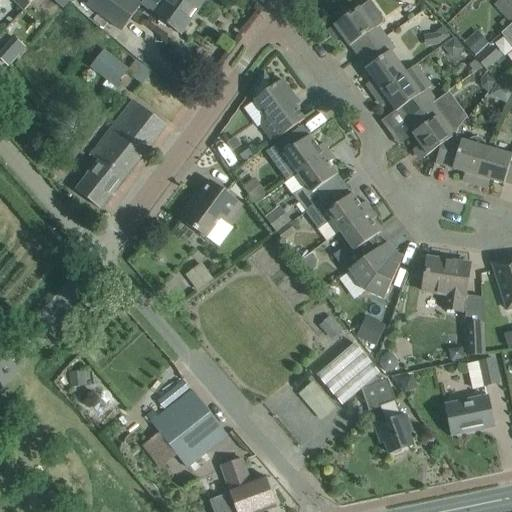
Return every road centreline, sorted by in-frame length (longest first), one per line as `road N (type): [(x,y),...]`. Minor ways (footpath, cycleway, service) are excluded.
road 1 (residential): [(511,230),(411,217),(366,160),(379,141),(347,89),(327,90),(273,24)]
road 2 (residential): [(294,481),(99,256)]
road 3 (residential): [(99,256),(273,24)]
road 4 (residential): [(0,376),(99,256)]
road 5 (residential): [(99,256),(0,138)]
